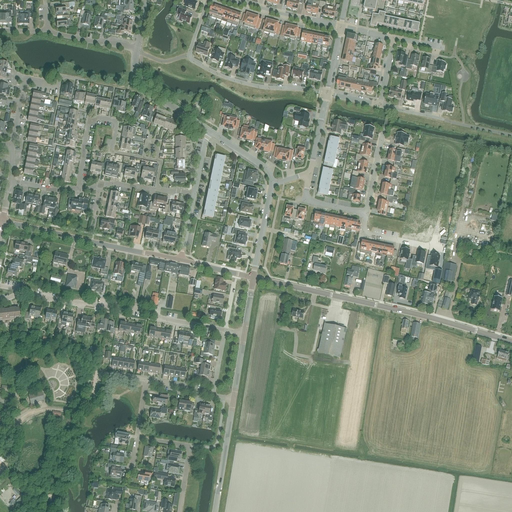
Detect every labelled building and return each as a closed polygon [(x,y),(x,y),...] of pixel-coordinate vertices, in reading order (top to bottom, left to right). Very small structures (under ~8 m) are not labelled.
[(198,3),(195,2),(195,0),(187,0),(185,6),(195,10),(198,3)] [(286,0),(288,1),(287,7),(288,8),(291,9),(292,9),(294,0),(286,0)] [(294,0),(292,9),(293,10),(296,10),(298,10),(299,3),(302,4),(303,0),(294,0)] [(312,14),(314,1),(310,0),(305,0),(305,5),(308,5),(306,12),(308,13),(311,14),(312,14)] [(319,7),(322,8),(323,2),(320,1),(319,2),(314,1),(312,14),(313,14),(315,14),(317,14),(319,7)] [(329,17),(331,7),(325,6),(326,3),(323,2),(322,8),(325,9),(323,15),(325,16),(328,17),(329,17)] [(69,3),(61,3),(62,6),(55,7),(56,13),(66,12),(65,9),(69,8),(69,3)] [(372,19),(373,14),(375,15),(377,6),(365,3),(362,15),(369,17),(371,18),(371,19),(372,19)] [(336,8),(331,7),(329,17),(329,18),(332,18),(334,18),(336,11),(339,12),(340,5),(336,5),(336,8)] [(6,14),(3,14),(3,24),(7,24),(8,18),(11,18),(11,11),(12,11),(12,6),(8,6),(8,9),(9,9),(9,11),(6,11),(6,14)] [(133,12),(133,7),(120,6),(119,13),(117,12),(116,15),(122,17),(123,14),(123,12),(132,13),(132,12),(133,12)] [(217,19),(221,7),(218,6),(217,7),(215,6),(214,8),(212,7),(209,13),(212,14),(211,17),(217,19)] [(222,21),(226,9),(223,8),(223,9),(221,8),(221,7),(217,19),(222,21)] [(193,17),(186,15),(187,11),(179,8),(177,15),(180,16),(179,21),(183,22),(190,24),(193,17)] [(227,23),(231,11),(228,10),(226,10),(226,9),(222,21),(223,19),(228,20),(227,23)] [(27,15),(24,14),(24,25),(29,25),(29,18),(32,18),(32,10),(27,10),(27,15)] [(24,25),(24,14),(21,14),(21,12),(16,11),(16,18),(19,18),(18,24),(24,25)] [(85,11),(84,12),(81,11),(80,18),(83,18),(82,24),(88,26),(90,16),(91,17),(91,14),(90,12),(85,11)] [(232,24),(236,12),(233,11),(233,12),(231,11),(227,23),(232,24)] [(236,12),(232,24),(237,26),(241,14),(238,13),(238,14),(236,13),(236,12)] [(383,25),(385,17),(386,13),(384,13),(379,12),(379,16),(377,24),(383,25)] [(106,21),(108,14),(102,13),(101,19),(96,17),(94,27),(101,28),(103,21),(106,21)] [(249,27),(253,15),(252,15),(253,14),(250,14),(249,15),(248,14),(247,16),(244,15),(242,22),(245,23),(244,26),(249,27)] [(379,16),(375,15),(373,14),(372,19),(370,26),(377,27),(377,24),(379,16)] [(254,15),(253,15),(249,27),(255,29),(255,28),(258,29),(261,21),(258,20),(259,18),(257,17),(257,16),(255,15),(254,15)] [(66,20),(70,19),(69,16),(62,16),(63,20),(57,20),(57,27),(67,26),(66,20)] [(116,25),(121,26),(131,28),(132,22),(126,21),(126,18),(116,16),(115,20),(117,20),(116,25)] [(269,34),(273,21),(272,21),(272,20),(269,20),(269,21),(267,20),(266,23),(263,22),(261,30),(264,31),(264,32),(269,34)] [(274,21),(273,21),(269,34),(275,35),(275,34),(278,35),(281,27),(278,26),(278,23),(277,23),(277,22),(274,21)] [(290,39),(293,26),(292,26),(292,25),(289,25),(288,26),(287,25),(286,28),(283,27),(281,36),(284,36),(284,37),(290,39)] [(130,34),(131,28),(121,26),(121,28),(119,28),(119,31),(117,31),(117,34),(123,35),(123,32),(130,34)] [(294,26),(293,26),(290,39),(295,40),(296,39),(299,40),(301,31),(298,31),(298,28),(296,28),(297,27),(294,26)] [(328,36),(325,36),(322,48),(328,49),(328,46),(331,47),(332,41),(329,40),(330,38),(328,37),(328,36)] [(196,52),(200,54),(203,55),(207,56),(210,48),(209,48),(210,44),(205,43),(204,46),(199,45),(196,52)] [(376,44),(375,50),(375,52),(382,53),(383,45),(378,44),(378,45),(376,44)] [(219,59),(223,60),(225,54),(226,50),(219,48),(218,51),(214,50),(211,60),(213,60),(212,61),(217,63),(217,62),(218,62),(219,59)] [(380,61),(381,57),(382,53),(375,52),(373,59),(380,61)] [(399,65),(406,67),(408,57),(405,57),(405,54),(402,53),(402,52),(400,52),(399,52),(398,52),(396,62),(400,63),(399,65)] [(407,61),(406,69),(412,70),(413,66),(417,67),(419,57),(412,55),(411,62),(407,61)] [(228,56),(225,67),(228,68),(228,69),(230,70),(231,69),(232,69),(233,66),(238,68),(240,61),(235,59),(235,58),(228,56)] [(352,63),(353,58),(343,56),(342,59),(343,59),(342,61),(349,63),(348,66),(354,67),(355,64),(352,63)] [(433,66),(429,66),(431,59),(423,58),(421,68),(426,69),(425,73),(431,74),(433,66)] [(379,65),(380,62),(380,61),(373,59),(371,59),(369,69),(376,71),(376,68),(378,68),(379,65)] [(242,70),(241,73),(249,75),(250,72),(253,73),(256,65),(254,64),(254,63),(252,62),(246,60),(246,61),(244,60),(244,62),(242,70)] [(260,65),(257,76),(259,77),(259,78),(263,79),(263,78),(265,78),(266,74),(270,75),(272,68),(273,65),(268,64),(268,63),(261,61),(260,65)] [(445,64),(445,63),(441,62),(442,61),(438,61),(437,64),(438,64),(437,67),(433,66),(431,73),(436,74),(437,72),(443,73),(444,70),(445,70),(446,65),(445,64)] [(307,76),(309,66),(303,65),(302,70),(294,68),(292,77),(296,77),(296,78),(299,78),(302,79),(303,75),(307,76)] [(274,70),(273,77),(277,78),(276,79),(284,81),(285,77),(288,77),(288,74),(290,67),(284,66),(283,69),(279,68),(278,71),(274,70)] [(322,73),(316,72),(315,70),(313,70),(312,71),(311,70),(309,79),(313,80),(317,81),(317,80),(321,81),(322,73)] [(345,88),(347,79),(347,76),(339,74),(338,79),(341,80),(340,87),(341,87),(342,89),(345,88)] [(395,88),(395,89),(391,89),(389,97),(400,99),(402,90),(405,91),(407,82),(403,81),(401,91),(399,90),(399,89),(399,88),(396,88),(395,88)] [(5,84),(0,83),(0,93),(8,95),(9,88),(4,87),(5,84)] [(71,95),(73,85),(66,84),(65,89),(62,88),(60,95),(64,95),(64,93),(71,95)] [(80,92),(77,91),(77,93),(76,93),(74,101),(84,103),(85,95),(80,94),(80,92)] [(407,97),(408,97),(408,101),(413,102),(413,101),(417,101),(417,100),(420,101),(422,93),(418,92),(418,93),(409,91),(407,97)] [(433,105),(437,105),(438,97),(434,96),(434,94),(434,93),(431,93),(430,94),(430,95),(426,94),(424,104),(433,106),(433,105)] [(441,100),(444,100),(442,111),(450,113),(450,112),(453,112),(454,107),(451,106),(452,100),(445,99),(446,94),(442,93),(441,100)] [(135,96),(132,106),(138,108),(136,113),(139,114),(142,107),(143,104),(140,103),(142,98),(135,96)] [(40,102),(41,99),(33,98),(31,103),(44,106),(44,103),(40,102)] [(124,113),(126,103),(117,102),(118,99),(114,98),(112,107),(116,108),(115,111),(124,113)] [(151,123),(153,117),(150,116),(153,108),(146,106),(142,115),(148,117),(146,121),(151,123)] [(38,114),(38,111),(30,109),(29,115),(41,118),(42,115),(38,114)] [(70,113),(69,116),(79,117),(79,115),(78,115),(79,112),(71,110),(71,109),(66,109),(66,112),(70,113)] [(301,115),(296,114),(295,120),(299,121),(298,126),(300,127),(300,128),(304,129),(305,128),(307,128),(307,127),(308,128),(309,121),(308,121),(309,115),(301,114),(301,115)] [(158,125),(162,116),(159,115),(159,116),(156,115),(153,123),(158,125)] [(221,124),(221,125),(224,126),(223,127),(225,127),(225,128),(228,129),(229,129),(232,116),(226,115),(226,116),(223,115),(221,124)] [(232,116),(229,129),(230,129),(230,130),(233,130),(233,129),(235,129),(235,127),(238,128),(240,121),(239,121),(241,116),(238,115),(237,117),(232,116)] [(169,129),(172,120),(166,118),(166,119),(163,127),(169,129)] [(178,122),(172,120),(169,129),(175,132),(178,122)] [(347,124),(343,123),(339,122),(340,121),(336,120),(336,121),(335,121),(334,125),(333,125),(332,129),(333,129),(332,133),(340,134),(341,130),(345,131),(347,124)] [(124,126),(123,133),(132,135),(134,128),(124,126)] [(240,129),(239,136),(241,136),(241,139),(243,139),(242,140),(245,141),(246,140),(246,141),(249,128),(249,127),(244,126),(243,129),(243,130),(240,129)] [(359,141),(365,142),(368,142),(369,139),(372,139),(372,140),(372,139),(373,136),(373,135),(373,132),(374,132),(374,128),(375,128),(374,128),(366,126),(365,127),(364,135),(361,134),(359,141)] [(249,128),(246,141),(247,141),(250,141),(251,141),(252,141),(253,139),(256,139),(257,133),(254,132),(255,129),(249,128)] [(131,141),(132,135),(123,133),(121,139),(122,139),(131,141)] [(410,135),(398,133),(397,137),(396,137),(395,141),(396,141),(395,145),(403,146),(404,143),(408,143),(410,135)] [(257,141),(256,147),(259,148),(258,150),(260,151),(263,153),(263,152),(264,152),(267,140),(261,138),(261,136),(258,136),(257,141)] [(328,142),(339,145),(340,139),(333,138),(334,137),(330,136),(329,140),(330,140),(329,142),(328,142)] [(267,140),(264,152),(265,152),(265,153),(268,153),(268,152),(270,153),(270,150),(273,151),(275,145),(272,144),(272,141),(267,140)] [(365,145),(365,142),(359,141),(359,144),(362,145),(361,150),(371,152),(372,151),(372,148),(371,148),(372,146),(365,145)] [(30,144),(27,156),(36,158),(36,154),(41,155),(42,150),(37,149),(38,146),(30,144)] [(303,156),(305,148),(299,146),(298,150),(295,149),(294,155),(297,156),(297,158),(298,159),(303,161),(304,156),(303,156)] [(282,161),(285,149),(279,147),(279,148),(276,148),(274,156),(277,157),(276,159),(278,160),(281,162),(281,161),(282,161)] [(388,154),(388,155),(401,158),(402,153),(405,153),(405,150),(397,148),(397,151),(390,150),(390,152),(389,152),(388,154)] [(290,150),(285,149),(282,161),(283,161),(283,162),(286,162),(286,161),(288,162),(288,159),(291,160),(293,151),(290,151),(290,150)] [(371,153),(371,152),(361,150),(360,155),(356,154),(356,157),(362,159),(363,156),(369,157),(370,155),(371,153)] [(215,159),(214,161),(224,163),(225,158),(219,156),(215,154),(214,159),(215,159)] [(400,163),(401,158),(388,155),(388,156),(388,159),(388,161),(394,162),(394,165),(402,167),(403,164),(400,163)] [(35,161),(36,158),(27,156),(26,162),(39,164),(39,162),(35,161)] [(335,164),(336,159),(325,157),(325,160),(325,163),(328,163),(327,166),(333,168),(334,165),(335,164)] [(361,162),(362,159),(356,157),(355,161),(359,162),(358,167),(368,169),(368,168),(368,165),(368,163),(361,162)] [(111,177),(113,165),(110,165),(110,161),(105,160),(103,168),(106,168),(105,175),(111,177)] [(185,161),(176,161),(174,161),(174,163),(176,163),(176,166),(174,166),(174,170),(177,170),(177,166),(185,166),(187,166),(187,164),(185,164),(185,161)] [(118,171),(121,171),(122,164),(117,163),(116,166),(113,165),(111,177),(117,178),(118,171)] [(146,180),(149,169),(145,168),(146,164),(141,163),(141,165),(139,170),(142,171),(140,179),(146,180)] [(129,179),(131,169),(128,168),(128,165),(122,164),(121,171),(121,173),(124,174),(124,177),(126,177),(126,178),(129,179)] [(139,174),(139,170),(141,165),(137,164),(136,167),(134,167),(133,169),(131,169),(129,179),(131,179),(131,178),(134,179),(135,173),(139,174)] [(152,170),(149,169),(146,180),(152,182),(154,173),(157,174),(158,166),(153,165),(152,170)] [(401,170),(402,167),(394,165),(393,168),(387,167),(386,169),(385,171),(384,172),(398,175),(399,170),(401,170)] [(368,170),(368,169),(358,167),(357,172),(353,171),(352,174),(358,176),(359,173),(366,174),(366,172),(367,172),(368,170)] [(33,173),(33,170),(25,168),(24,174),(36,176),(37,174),(33,173)] [(185,181),(185,174),(178,174),(178,171),(171,171),(171,175),(175,175),(175,181),(179,181),(179,183),(184,183),(184,181),(185,181)] [(248,171),(246,180),(244,180),(243,184),(252,186),(253,182),(254,183),(255,183),(255,180),(257,180),(258,176),(256,176),(257,173),(248,171)] [(396,180),(398,175),(384,172),(384,173),(384,176),(385,176),(384,178),(391,179),(390,182),(398,184),(399,181),(396,180)] [(358,179),(358,176),(352,174),(352,178),(351,183),(364,186),(365,185),(365,182),(364,182),(364,180),(358,179)] [(398,184),(390,182),(390,185),(383,184),(383,186),(382,185),(381,188),(381,189),(394,192),(395,187),(396,187),(396,184),(398,184)] [(364,186),(351,183),(350,188),(349,188),(349,191),(355,193),(355,192),(355,189),(362,191),(363,189),(364,186)] [(248,189),(245,188),(245,191),(247,192),(246,199),(254,200),(254,201),(255,201),(255,200),(256,197),(256,194),(257,191),(249,189),(248,189)] [(393,197),(394,192),(381,189),(381,190),(381,193),(381,195),(387,196),(387,199),(397,201),(398,198),(393,197)] [(356,196),(355,193),(349,191),(348,195),(349,195),(348,200),(356,202),(356,203),(361,204),(361,199),(361,197),(356,196)] [(21,211),(21,210),(22,205),(20,204),(22,193),(15,192),(13,203),(17,204),(16,210),(21,211)] [(31,205),(33,195),(27,194),(25,205),(22,204),(22,205),(21,210),(25,211),(27,204),(31,205)] [(149,212),(149,210),(150,203),(147,202),(148,196),(140,194),(137,194),(136,198),(139,199),(138,206),(141,206),(141,210),(145,211),(149,212)] [(40,197),(33,195),(31,205),(36,206),(34,213),(39,214),(40,208),(37,208),(40,197)] [(159,208),(161,197),(155,195),(153,202),(151,202),(150,203),(149,210),(153,210),(154,207),(159,208)] [(49,208),(51,199),(49,198),(46,197),(46,198),(45,198),(43,207),(40,207),(40,208),(39,214),(43,214),(45,208),(49,208)] [(167,198),(161,197),(159,208),(163,209),(162,212),(167,213),(170,214),(170,212),(171,206),(168,206),(168,205),(166,205),(167,198)] [(52,199),(51,199),(49,208),(53,209),(52,216),(56,217),(58,210),(55,210),(57,200),(56,200),(56,199),(53,198),(52,199)] [(86,210),(88,199),(83,198),(83,200),(79,199),(78,201),(72,200),(70,210),(81,212),(82,209),(86,210)] [(397,201),(387,199),(386,202),(380,201),(379,202),(378,205),(377,206),(388,208),(389,203),(392,204),(393,200),(397,201)] [(176,211),(178,203),(172,201),(171,206),(170,212),(176,213),(176,211)] [(247,202),(240,201),(239,205),(242,205),(240,212),(241,213),(241,212),(251,215),(252,215),(252,214),(253,207),(254,207),(253,207),(246,205),(247,202)] [(294,220),(296,211),(293,211),(293,208),(292,208),(292,207),(288,205),(286,209),(287,209),(285,219),(291,220),(291,219),(294,220)] [(388,208),(377,206),(377,207),(377,210),(378,210),(377,212),(379,212),(378,215),(391,218),(392,214),(389,214),(391,209),(388,208)] [(299,212),(296,211),(294,220),(297,221),(298,219),(303,220),(305,213),(306,213),(306,209),(301,209),(301,210),(299,209),(299,212)] [(319,223),(321,213),(318,212),(318,213),(316,213),(315,215),(312,215),(311,221),(314,222),(319,223)] [(244,217),(238,215),(237,219),(240,220),(239,227),(240,227),(239,228),(243,229),(243,228),(249,229),(249,227),(251,227),(251,224),(250,223),(250,222),(251,222),(251,221),(250,221),(243,220),(244,217)] [(335,229),(335,226),(337,217),(335,217),(335,216),(332,215),(330,225),(329,228),(335,229)] [(115,220),(108,219),(108,221),(101,220),(100,227),(113,230),(115,220)] [(351,232),(351,230),(353,220),(350,219),(350,220),(347,219),(346,229),(345,231),(351,232)] [(356,220),(353,220),(351,230),(357,231),(357,230),(360,231),(361,225),(358,224),(358,222),(356,221),(356,220)] [(140,231),(141,228),(131,226),(129,236),(138,238),(139,231),(140,231)] [(151,240),(152,232),(153,229),(147,228),(144,239),(151,240)] [(244,232),(233,230),(232,235),(238,236),(236,244),(237,244),(244,246),(245,245),(245,242),(246,239),(246,236),(247,236),(246,235),(243,235),(244,232)] [(168,243),(170,233),(164,232),(163,239),(162,242),(168,243)] [(177,234),(170,233),(168,243),(174,245),(177,234)] [(205,233),(202,247),(210,248),(211,241),(215,242),(217,236),(205,233)] [(290,251),(295,252),(297,241),(285,239),(280,263),(287,264),(290,255),(290,251)] [(16,241),(15,249),(16,249),(16,250),(19,251),(20,250),(25,251),(24,256),(31,257),(33,247),(28,246),(28,244),(16,241)] [(365,254),(368,241),(365,241),(365,242),(362,241),(362,244),(359,243),(357,251),(360,252),(360,253),(365,254)] [(234,247),(228,245),(227,249),(229,250),(227,256),(228,256),(227,260),(235,261),(236,258),(240,259),(240,258),(241,258),(241,256),(240,255),(241,252),(233,250),(234,247)] [(394,248),(389,247),(388,249),(387,258),(392,259),(393,257),(396,257),(397,251),(394,250),(394,248)] [(400,254),(399,258),(400,258),(400,259),(407,261),(405,269),(410,270),(412,260),(408,259),(409,258),(410,254),(409,253),(410,250),(402,249),(401,254),(400,254)] [(413,256),(411,266),(416,267),(417,263),(423,264),(426,254),(418,252),(417,257),(413,256)] [(66,265),(68,255),(63,254),(63,255),(56,253),(54,263),(66,265)] [(33,258),(28,257),(19,255),(19,258),(14,257),(12,265),(9,265),(7,274),(16,276),(18,267),(22,268),(24,259),(27,260),(28,262),(31,262),(32,261),(33,258)] [(427,259),(425,269),(430,270),(431,267),(438,268),(440,257),(432,255),(431,260),(427,259)] [(325,273),(327,266),(317,263),(318,257),(314,256),(312,263),(315,263),(314,269),(321,271),(321,272),(325,273)] [(101,274),(108,276),(109,269),(105,268),(106,261),(95,258),(94,261),(93,261),(92,264),(93,264),(93,267),(102,269),(101,274)] [(149,264),(159,266),(158,271),(163,272),(164,267),(165,262),(150,259),(149,264)] [(145,271),(141,270),(142,265),(138,264),(137,264),(132,262),(130,272),(131,271),(140,273),(138,280),(143,281),(145,271)] [(179,270),(180,265),(166,262),(165,268),(172,269),(171,273),(177,274),(177,270),(179,270)] [(117,281),(122,283),(125,272),(123,272),(125,265),(117,263),(114,274),(118,275),(117,281)] [(456,265),(444,263),(441,279),(444,280),(444,281),(451,283),(451,281),(453,281),(456,265)] [(190,267),(180,265),(179,270),(180,271),(179,276),(188,278),(190,267)] [(346,275),(344,285),(351,287),(353,276),(356,277),(357,277),(359,268),(355,267),(354,271),(348,269),(346,275)] [(435,269),(435,271),(433,283),(439,284),(442,271),(437,270),(435,269)] [(75,289),(77,281),(76,281),(77,277),(68,275),(65,287),(75,289)] [(225,291),(226,284),(222,284),(223,279),(216,278),(214,289),(221,291),(221,290),(225,291)] [(398,278),(397,284),(399,284),(397,295),(399,295),(399,298),(405,300),(408,289),(403,288),(403,285),(402,285),(404,279),(398,278)] [(102,293),(104,286),(108,287),(109,280),(102,279),(101,283),(92,281),(91,289),(98,291),(97,292),(102,293)] [(393,296),(395,285),(389,283),(386,294),(393,296)] [(431,285),(429,291),(436,293),(438,286),(431,285)] [(479,292),(471,290),(470,294),(469,294),(469,299),(472,299),(471,304),(476,305),(477,300),(478,300),(479,296),(478,295),(479,292)] [(444,296),(444,298),(451,300),(453,293),(446,291),(444,296)] [(431,293),(424,292),(421,303),(424,304),(425,305),(427,306),(428,305),(433,306),(435,294),(431,293)] [(223,305),(224,297),(214,295),(212,303),(223,305)] [(440,297),(439,303),(442,304),(441,308),(447,310),(451,300),(444,298),(440,297)] [(492,310),(499,312),(502,298),(495,297),(492,310)] [(207,305),(206,309),(210,310),(209,315),(211,316),(211,319),(218,320),(218,317),(220,317),(221,311),(215,310),(216,307),(207,305)] [(34,317),(36,308),(30,307),(29,313),(26,313),(25,319),(30,320),(31,317),(34,317)] [(19,308),(14,309),(14,308),(11,308),(11,309),(9,309),(11,321),(14,320),(14,319),(20,319),(19,308)] [(11,321),(9,309),(2,310),(2,309),(0,310),(1,321),(2,320),(2,321),(11,321)] [(303,319),(304,312),(293,310),(292,317),(303,319)] [(66,323),(68,314),(63,313),(62,319),(57,318),(56,324),(58,325),(57,329),(60,329),(60,325),(63,325),(63,323),(66,323)] [(76,328),(76,331),(83,332),(84,327),(85,327),(87,317),(82,316),(81,320),(78,320),(76,328)] [(87,317),(85,327),(88,328),(88,330),(93,331),(94,325),(91,324),(92,318),(87,317)] [(106,330),(107,322),(108,322),(108,321),(101,319),(100,325),(98,324),(97,330),(100,331),(100,329),(106,330)] [(114,323),(108,322),(107,322),(106,330),(105,331),(112,333),(111,334),(114,335),(115,329),(113,328),(114,323)] [(413,322),(411,337),(418,338),(420,324),(413,322)] [(326,324),(325,324),(324,323),(318,353),(340,358),(347,329),(326,325),(326,324)] [(183,343),(185,333),(179,332),(178,338),(175,337),(174,343),(179,344),(180,342),(183,343)] [(190,334),(185,333),(183,343),(182,345),(191,347),(192,341),(189,340),(190,334)] [(205,345),(204,348),(214,350),(215,345),(209,344),(209,341),(203,339),(202,345),(205,345)] [(472,362),(479,363),(482,347),(475,346),(472,362)] [(213,356),(214,350),(204,348),(203,351),(201,351),(200,356),(206,358),(207,355),(213,356)] [(498,357),(497,359),(503,361),(506,362),(509,353),(500,351),(498,357)] [(195,359),(194,363),(201,364),(200,370),(210,372),(210,371),(211,371),(212,367),(211,367),(211,366),(204,365),(205,361),(195,359)] [(195,374),(195,379),(201,380),(202,376),(209,377),(210,372),(200,370),(197,369),(196,374),(195,374)] [(37,386),(35,380),(23,384),(25,390),(37,386)] [(44,401),(42,391),(28,395),(31,404),(44,401)] [(168,398),(167,398),(167,395),(160,394),(159,397),(153,396),(152,402),(167,404),(168,398)] [(183,411),(185,401),(182,400),(182,402),(179,401),(179,403),(176,402),(175,408),(178,409),(178,411),(183,411)] [(188,401),(185,401),(183,411),(189,413),(190,411),(193,411),(194,404),(191,404),(191,403),(188,402),(188,401)] [(208,405),(205,404),(203,415),(207,415),(206,419),(208,419),(208,421),(212,422),(213,414),(209,413),(210,406),(208,406),(208,405)] [(166,414),(167,409),(160,408),(160,411),(151,410),(149,417),(160,419),(161,413),(166,414)] [(124,433),(118,432),(117,439),(120,440),(119,443),(128,444),(129,438),(123,437),(124,433)] [(148,463),(150,463),(149,467),(153,468),(155,457),(151,456),(153,448),(145,447),(144,457),(149,458),(148,463)] [(123,462),(124,455),(116,454),(117,450),(111,449),(110,455),(113,456),(112,461),(123,462)] [(168,457),(167,461),(176,462),(176,459),(180,460),(181,452),(171,450),(170,457),(168,457)] [(167,464),(166,471),(169,471),(178,473),(179,466),(176,465),(177,462),(174,462),(167,461),(167,464)] [(120,478),(121,469),(115,468),(115,464),(108,463),(107,467),(111,468),(110,476),(115,477),(120,478)] [(151,477),(152,472),(145,471),(145,474),(139,473),(138,480),(148,482),(149,477),(151,477)] [(155,473),(154,478),(165,480),(164,485),(174,487),(175,480),(167,478),(168,475),(155,473)] [(106,499),(111,500),(111,499),(116,500),(117,494),(122,495),(122,489),(113,488),(112,490),(108,489),(106,499)] [(134,500),(130,500),(129,505),(127,504),(126,505),(126,507),(126,508),(128,509),(136,511),(137,502),(140,503),(141,497),(135,495),(134,500)] [(171,511),(172,506),(167,505),(168,501),(162,500),(161,507),(164,507),(163,511),(171,511)] [(99,507),(99,510),(108,511),(109,506),(102,505),(103,502),(97,501),(96,506),(99,507)] [(150,511),(155,511),(157,504),(145,502),(143,510),(150,511)]
